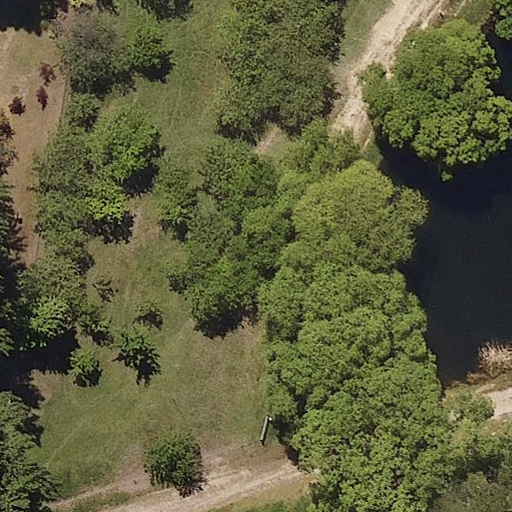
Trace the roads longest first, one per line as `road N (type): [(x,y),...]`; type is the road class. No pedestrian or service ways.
road 1 (track): [(376,450),(319,225),(351,73),(408,0)]
road 2 (track): [(511,399),(186,511)]
